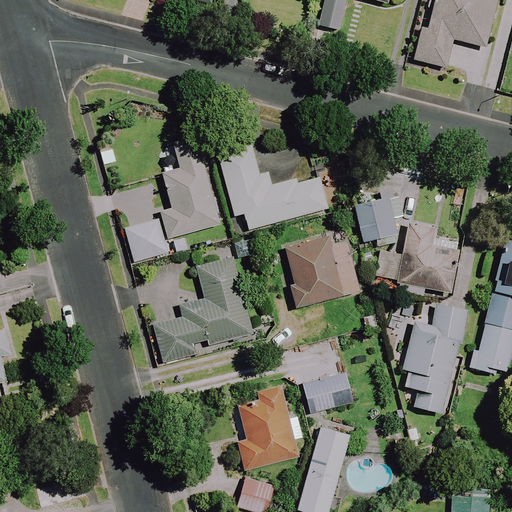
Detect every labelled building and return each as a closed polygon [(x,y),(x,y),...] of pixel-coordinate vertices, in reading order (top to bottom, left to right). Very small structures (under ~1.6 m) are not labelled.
[(344,4),(330,0),(324,0),(316,27),(335,33),(344,4)] [(496,0),(424,0),(410,60),(442,68),(449,41),(484,50),(496,0)] [(194,139),(170,146),(177,170),(159,175),(168,210),(156,213),(164,242),(218,227),(194,139)] [(251,142),(216,151),(234,217),(245,214),(249,231),(326,210),(317,176),(264,190),(251,142)] [(387,198),(350,206),(359,244),(395,236),(387,198)] [(165,254),(156,221),(122,231),(132,264),(165,254)] [(433,229),(405,224),(399,256),(377,252),(371,280),(447,295),(455,251),(430,246),(433,229)] [(330,251),(327,239),(282,252),(292,287),(288,288),(295,311),(357,293),(344,247),(330,251)] [(511,243),(502,241),(475,350),(468,349),(464,367),(501,377),(511,335),(511,243)] [(195,269),(204,301),(151,314),(163,363),(253,340),(232,260),(195,269)] [(458,339),(411,327),(401,367),(407,368),(403,384),(415,387),(410,409),(439,416),(458,339)] [(0,333),(0,386),(6,385),(0,356),(8,355),(4,333),(0,333)] [(348,406),(340,376),(299,387),(307,416),(348,406)] [(289,422),(278,387),(254,395),(255,399),(232,406),(243,441),(234,443),(244,474),(297,458),(292,443),(303,439),(297,420),(289,422)] [(414,426),(389,439),(396,453),(422,439),(414,426)] [(327,511),(348,435),(319,427),(296,511),(327,511)] [(267,511),(273,487),(242,479),(235,509),(246,511),(267,511)] [(491,511),(493,489),(452,487),(450,511),(491,511)]
